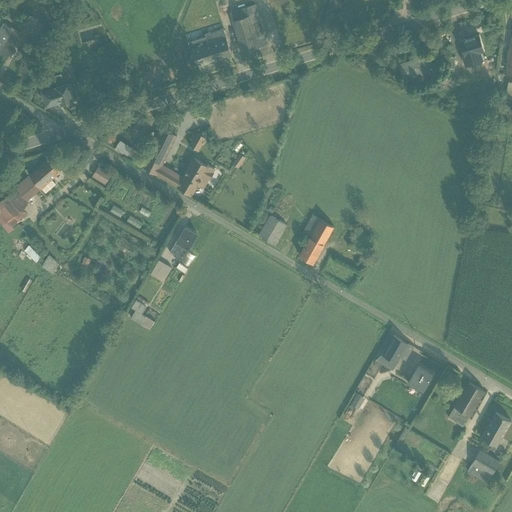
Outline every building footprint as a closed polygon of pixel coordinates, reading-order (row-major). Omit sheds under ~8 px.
[(237,2),(229,3),(231,16),(239,15),(237,2)] [(254,51),(279,44),(267,2),(241,9),(254,51)] [(0,24),(0,55),(5,58),(21,34),(2,21),(0,24)] [(195,65),(232,55),(225,30),(188,41),(195,65)] [(471,60),(484,56),(477,33),(463,38),(471,60)] [(404,80),(433,72),(428,54),(399,63),(404,80)] [(62,103),(75,99),(67,75),(41,83),(47,105),(61,100),(62,103)] [(213,133),(203,147),(209,151),(219,137),(213,133)] [(139,156),(144,146),(130,140),(126,149),(139,156)] [(253,154),(245,164),(249,168),(258,158),(253,154)] [(203,188),(215,169),(192,155),(182,173),(164,162),(157,174),(192,195),(198,185),(203,188)] [(41,186),(62,169),(50,156),(29,173),(41,186)] [(107,168),(102,177),(117,185),(121,176),(107,168)] [(22,190),(0,208),(0,212),(18,233),(36,217),(31,211),(36,207),(22,190)] [(268,209),(255,229),(272,239),(284,220),(268,209)] [(149,227),(152,221),(140,215),(137,221),(149,227)] [(299,254),(314,262),(335,226),(320,217),(299,254)] [(74,238),(79,226),(73,223),(68,236),(74,238)] [(170,251),(183,259),(199,232),(186,224),(170,251)] [(370,238),(354,229),(346,245),(362,254),(370,238)] [(59,254),(52,264),(64,272),(71,262),(59,254)] [(172,265),(160,258),(153,271),(165,278),(172,265)] [(190,261),(186,267),(195,273),(199,267),(190,261)] [(121,318),(143,330),(150,318),(140,312),(147,300),(135,294),(121,318)] [(390,329),(375,354),(392,365),(400,352),(404,355),(405,354),(405,355),(412,343),(390,329)] [(376,373),(385,377),(390,365),(382,362),(376,373)] [(409,381),(424,390),(434,372),(419,363),(409,381)] [(484,389),(468,380),(446,417),(463,426),(484,389)] [(356,392),(350,403),(361,410),(368,399),(356,392)] [(479,438),(496,448),(511,419),(495,409),(479,438)] [(479,449),(466,470),(487,482),(499,460),(479,449)]
